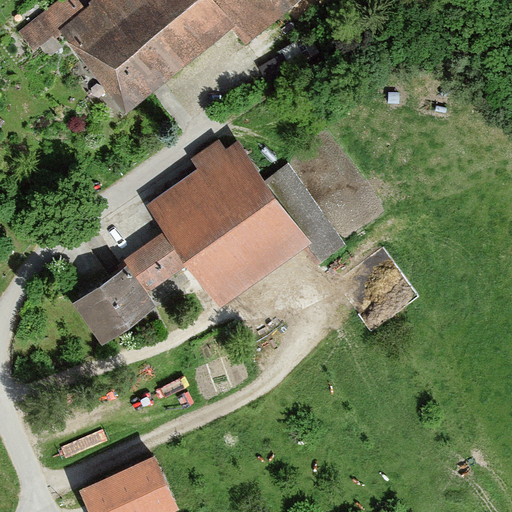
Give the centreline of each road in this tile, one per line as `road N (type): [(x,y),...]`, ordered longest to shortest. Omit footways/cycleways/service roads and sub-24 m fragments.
road 1 (unclassified): [(0,353),(28,261),(219,124)]
road 2 (track): [(219,124),(431,0)]
